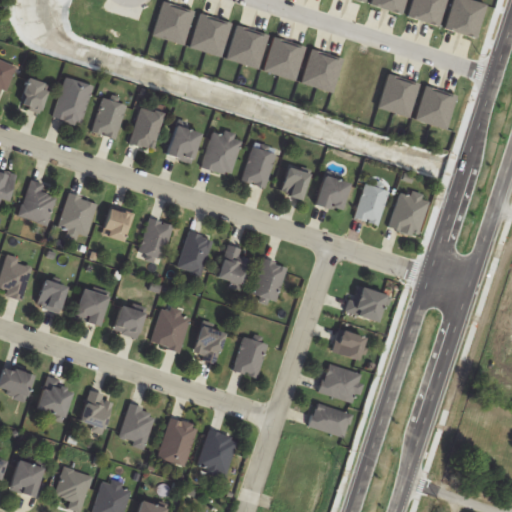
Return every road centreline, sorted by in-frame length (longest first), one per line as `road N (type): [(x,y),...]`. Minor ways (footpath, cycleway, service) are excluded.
road 1 (tertiary): [(511,10),(346,511)]
road 2 (residential): [(428,274),(0,133)]
road 3 (tertiary): [(398,511),(511,160)]
road 4 (residential): [(277,418),(0,326)]
road 5 (residential): [(333,244),(246,511)]
road 6 (residential): [(251,0),(491,74)]
